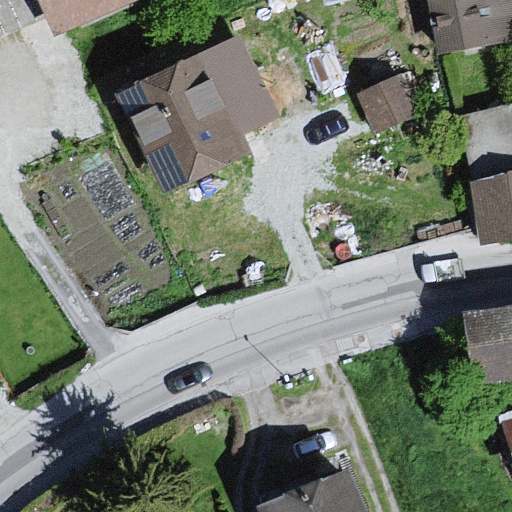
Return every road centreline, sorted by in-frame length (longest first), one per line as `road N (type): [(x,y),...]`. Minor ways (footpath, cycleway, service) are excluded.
road 1 (tertiary): [(0,471),(138,381),(239,336),(352,301),(511,275)]
road 2 (unknown): [(138,381),(79,306),(0,180)]
